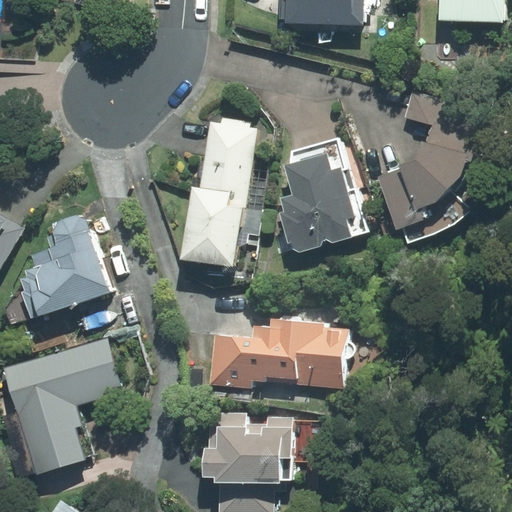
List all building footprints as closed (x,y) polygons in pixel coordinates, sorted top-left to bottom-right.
[(365,0),(279,0),(279,19),(286,19),(286,22),(364,25),(365,0)] [(438,0),(438,21),(504,23),(504,0),(438,0)] [(432,125),(427,142),(467,154),(465,160),(471,161),(485,113),(413,91),(405,117),(432,125)] [(246,209),(257,130),(250,129),(251,122),(222,118),(221,124),(210,123),(201,188),(190,187),(180,258),(235,266),(238,247),(248,244),(258,245),(263,212),(246,209)] [(347,146),(344,137),(292,151),(290,163),(284,165),(292,195),(280,198),(284,211),(279,212),(288,243),(290,243),(292,249),(299,252),(321,246),(323,241),(326,240),(332,243),(369,232),(356,189),(363,187),(351,145),(347,146)] [(422,141),(415,160),(399,166),(400,168),(377,176),(396,229),(404,227),(409,243),(434,234),(454,224),(471,209),(449,188),(460,176),(465,160),(467,154),(427,142),(422,141)] [(0,272),(24,228),(0,214),(0,272)] [(111,290),(86,220),(76,215),(58,221),(52,232),(53,234),(46,236),(50,247),(29,254),(34,266),(23,270),(26,277),(20,279),(25,291),(21,292),(17,296),(13,296),(6,309),(11,325),(111,290)] [(214,334),(210,385),(252,389),(252,381),(266,382),(267,377),(298,379),(297,384),(344,388),(347,358),(349,357),(352,356),(353,354),(355,351),(355,348),(354,345),(348,342),(349,330),(329,328),(329,324),(271,319),(270,327),(253,325),(252,338),(214,334)] [(107,339),(4,369),(17,411),(0,416),(19,477),(83,458),(73,427),(81,425),(75,405),(123,391),(107,339)] [(293,421),(293,418),(267,418),(267,425),(247,424),(248,413),(209,412),(208,448),(204,448),(203,476),(215,477),(215,482),(221,482),(220,511),(273,511),(274,491),(286,492),(286,481),(292,481),(293,461),(328,462),(329,422),(293,421)] [(76,511),(60,501),(52,511),(76,511)]
